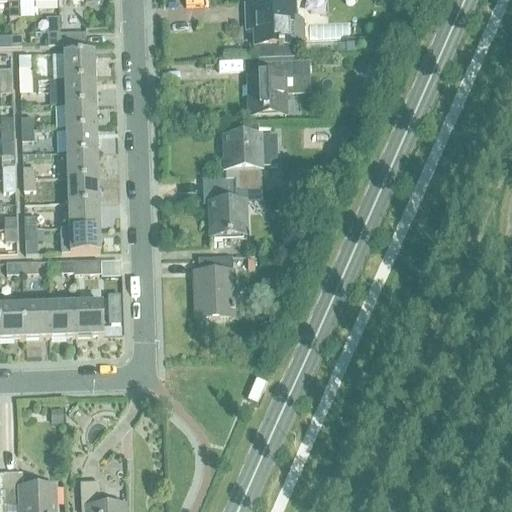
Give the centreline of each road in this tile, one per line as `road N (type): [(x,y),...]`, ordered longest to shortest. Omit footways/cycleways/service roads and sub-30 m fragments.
road 1 (secondary): [(236,511),(464,0)]
road 2 (residential): [(0,382),(146,378),(135,0)]
